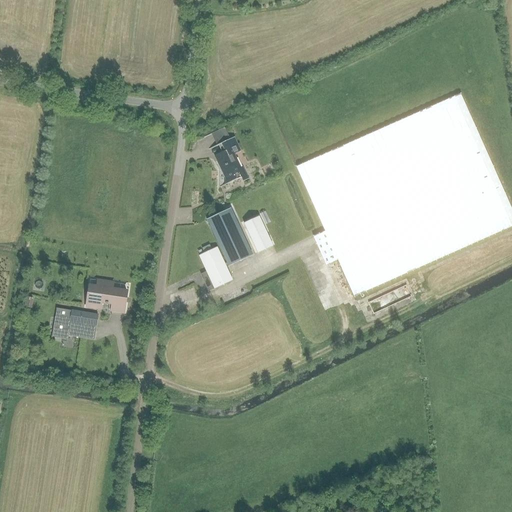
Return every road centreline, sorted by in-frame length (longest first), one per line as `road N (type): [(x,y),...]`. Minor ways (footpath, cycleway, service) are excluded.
road 1 (unclassified): [(129,511),(185,109)]
road 2 (unclassified): [(185,109),(0,82)]
